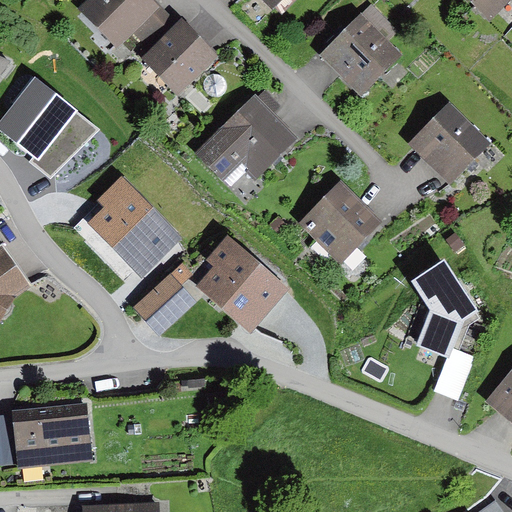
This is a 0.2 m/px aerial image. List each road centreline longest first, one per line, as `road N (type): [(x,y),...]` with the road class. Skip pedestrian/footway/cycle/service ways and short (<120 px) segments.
road 1 (residential): [(511,467),(263,368),(195,358),(123,364)]
road 2 (residential): [(396,188),(209,0)]
road 3 (residential): [(123,364),(105,307),(44,249),(0,173)]
road 4 (residential): [(123,364),(0,377)]
